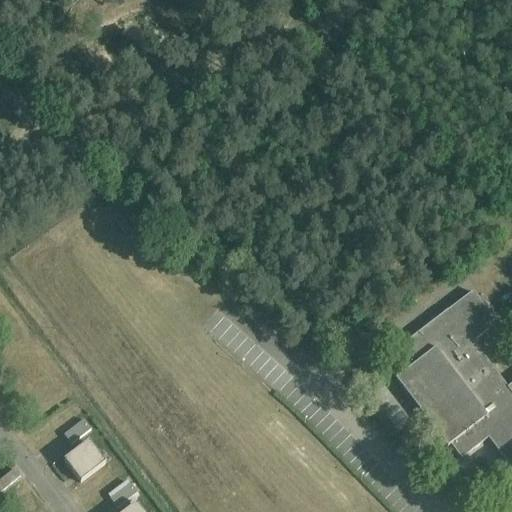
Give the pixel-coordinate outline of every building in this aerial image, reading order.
[(472,293),(455,307),(450,310),(449,309),(395,351),(409,370),(394,381),(447,449),(451,445),(460,459),(488,439),(511,470),(511,384),(507,389),(472,343),(496,324),(472,293)] [(378,328),(371,318),(362,325),(370,334),(378,328)] [(363,337),(358,328),(340,342),(346,351),(363,337)] [(380,357),(361,371),(368,380),(387,366),(380,357)] [(84,422),(64,436),(71,446),(91,431),(84,422)] [(64,462),(81,484),(105,465),(88,443),(64,462)] [(15,470),(0,481),(0,493),(21,477),(15,470)] [(129,485),(110,500),(117,509),(137,495),(129,485)]
